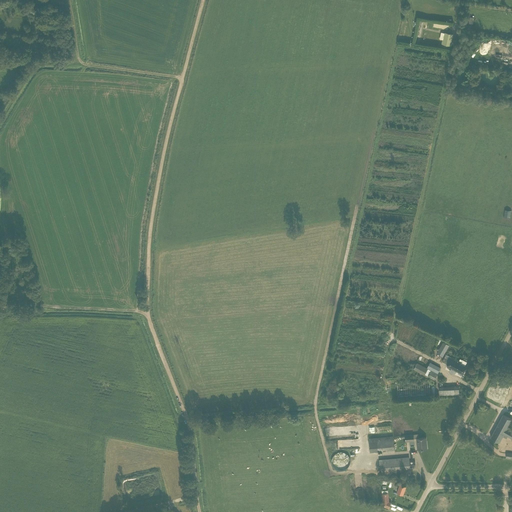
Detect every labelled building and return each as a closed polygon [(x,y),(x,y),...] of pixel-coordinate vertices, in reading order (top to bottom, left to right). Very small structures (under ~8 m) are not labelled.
[(451,41),(453,34),(445,32),(443,40),(442,40),(442,43),(451,45),(452,42),(451,41)] [(444,342),(440,349),(445,352),(449,345),(444,342)] [(461,362),(457,359),(452,357),(447,365),(463,374),(466,366),(460,363),(461,362)] [(417,363),(414,369),(425,375),(428,368),(417,363)] [(431,371),(428,376),(434,380),(437,374),(431,371)] [(459,394),(459,386),(439,386),(440,394),(459,394)] [(511,429),(507,427),(511,419),(503,414),(491,437),(499,442),(503,436),(506,438),(508,436),(511,438),(511,430),(511,431),(511,430),(511,429)] [(394,449),(393,436),(369,438),(370,451),(394,449)] [(426,437),(421,438),(417,438),(418,449),(427,448),(426,443),(426,441),(426,437)] [(349,462),(349,460),(348,459),(348,458),(347,457),(345,455),(344,454),(343,454),(341,454),(340,454),(338,454),(337,455),(335,456),(334,457),(333,459),(333,460),(333,461),(333,463),(333,465),(334,466),(335,467),(336,468),(337,469),(339,470),(340,470),(342,470),(344,469),(345,469),(346,468),(347,467),(348,465),(349,463),(349,462)] [(409,457),(404,457),(379,460),(380,474),(405,472),(410,472),(410,467),(415,466),(415,461),(410,462),(409,457)] [(393,481),(391,486),(398,489),(397,492),(398,492),(403,494),(406,486),(401,484),(394,481),(393,481)] [(388,493),(382,494),(382,497),(383,506),(389,508),(391,502),(389,501),(388,496),(388,493)]
